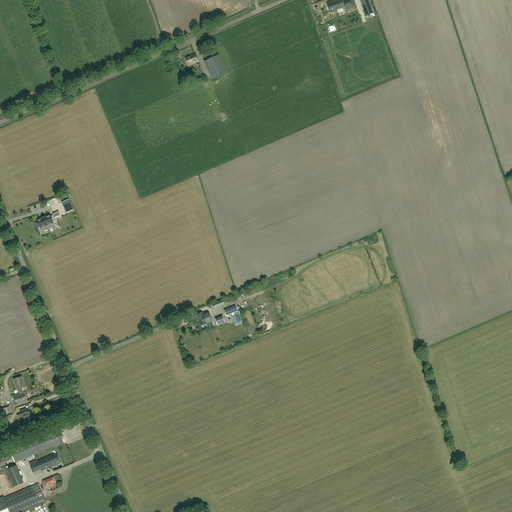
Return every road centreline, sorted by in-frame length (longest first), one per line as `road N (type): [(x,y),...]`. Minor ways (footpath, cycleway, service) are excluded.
road 1 (unclassified): [(126,511),(0,207)]
road 2 (unclassified): [(0,121),(282,0)]
